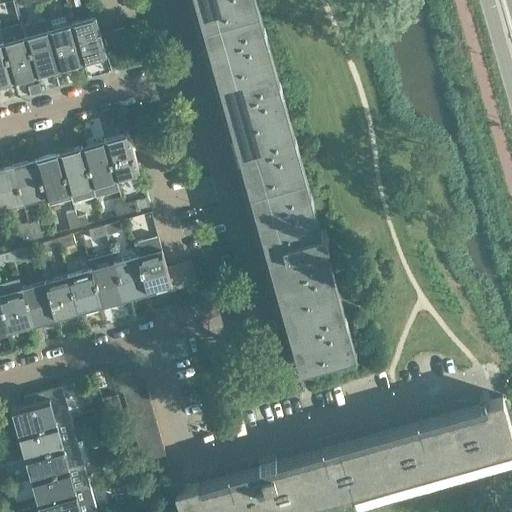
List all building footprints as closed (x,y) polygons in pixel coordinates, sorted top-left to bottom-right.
[(8,0),(0,2),(0,12),(11,10),(8,0)] [(197,0),(269,255),(268,256),(273,274),(274,273),(301,367),(356,351),(325,241),(328,240),(325,227),(321,228),(256,0),(197,0)] [(73,22),(72,22),(82,59),(83,59),(82,58),(105,52),(105,53),(106,53),(101,33),(96,14),(95,14),(95,15),(94,15),(95,16),(92,17),(73,22)] [(49,29),(59,66),(59,64),(82,58),(82,59),(72,22),(49,29)] [(114,30),(113,30),(119,53),(131,50),(125,27),(124,27),(114,30)] [(27,35),(26,35),(35,71),(58,65),(59,66),(49,29),(27,35)] [(102,33),(101,33),(106,53),(108,57),(119,53),(113,30),(112,30),(112,31),(102,33)] [(3,42),(13,77),(35,71),(26,35),(3,42)] [(3,42),(0,42),(0,81),(13,77),(3,42)] [(151,121),(141,123),(147,147),(158,143),(151,121)] [(141,123),(128,127),(129,131),(134,150),(135,150),(145,147),(147,147),(141,123)] [(128,133),(105,139),(115,175),(135,169),(138,169),(138,170),(139,170),(140,170),(134,150),(129,131),(128,131),(128,132),(128,133)] [(105,139),(82,146),(92,182),(95,194),(118,187),(115,175),(105,139)] [(82,146),(59,152),(69,188),(71,188),(92,182),(82,146)] [(59,152),(36,159),(46,195),(48,204),(72,198),(69,188),(59,152)] [(36,159),(12,165),(23,201),(45,195),(46,195),(36,159)] [(12,165),(0,168),(0,207),(23,201),(12,165)] [(131,194),(121,197),(125,212),(135,210),(131,194)] [(125,212),(121,197),(112,199),(117,215),(125,212)] [(85,207),(75,210),(79,225),(89,223),(85,207)] [(79,225),(75,210),(67,212),(71,228),(79,225)] [(151,211),(149,212),(136,215),(139,225),(154,221),(151,211)] [(38,220),(29,223),(33,238),(43,235),(38,220)] [(122,230),(120,221),(119,220),(104,224),(106,234),(122,230)] [(33,238),(29,223),(21,225),(25,240),(33,238)] [(106,234),(104,224),(86,229),(89,239),(106,234)] [(78,231),(58,237),(60,247),(81,241),(78,231)] [(135,242),(134,243),(137,255),(147,291),(171,285),(171,286),(172,285),(172,286),(167,266),(162,247),(159,236),(158,236),(135,242)] [(60,247),(58,237),(43,241),(46,251),(60,247)] [(30,245),(11,250),(14,260),(33,255),(30,245)] [(0,263),(14,260),(11,250),(0,253),(0,263)] [(137,255),(114,262),(124,299),(125,299),(125,297),(147,291),(137,255)] [(180,263),(179,263),(186,286),(192,284),(197,283),(197,281),(195,276),(191,260),(190,260),(180,263)] [(113,262),(91,269),(102,305),(124,298),(124,299),(114,262),(113,262)] [(168,266),(167,266),(172,286),(173,290),(186,286),(179,263),(178,263),(168,266)] [(91,269),(67,275),(78,311),(102,305),(91,269)] [(46,281),(45,281),(55,318),(78,311),(67,275),(46,281)] [(45,281),(22,288),(32,324),(55,318),(45,281)] [(22,288),(0,293),(0,298),(8,330),(32,324),(22,288)] [(123,391),(145,384),(146,384),(145,380),(144,381),(142,371),(142,370),(119,376),(123,391)] [(26,403),(11,407),(12,408),(12,407),(12,408),(13,408),(16,416),(19,430),(55,420),(70,416),(62,384),(40,390),(24,395),(26,403)] [(148,394),(145,384),(123,391),(127,403),(149,397),(150,397),(149,393),(148,394)] [(120,402),(118,393),(102,398),(104,406),(120,402)] [(198,481),(175,487),(182,511),(265,511),(511,442),(511,427),(503,395),(501,396),(501,397),(493,400),(492,398),(485,400),(486,401),(276,460),(276,459),(259,464),(198,482),(198,481)] [(152,407),(149,397),(127,403),(130,417),(153,411),(154,410),(152,407)] [(123,411),(120,402),(104,406),(107,415),(123,411)] [(155,420),(153,411),(130,417),(134,430),(156,424),(157,424),(156,420),(155,420)] [(20,430),(19,430),(19,431),(20,431),(26,453),(62,443),(55,421),(55,420),(19,430),(20,430)] [(159,433),(156,424),(134,430),(138,443),(160,437),(161,437),(160,433),(159,433)] [(163,446),(160,437),(138,443),(141,456),(164,450),(165,450),(164,446),(163,446)] [(115,444),(117,453),(133,449),(131,439),(115,444)] [(62,443),(26,453),(33,476),(68,467),(62,443)] [(136,457),(133,449),(117,453),(120,462),(136,457)] [(166,459),(164,450),(141,456),(145,469),(168,463),(167,459),(166,459)] [(170,472),(168,463),(145,469),(149,483),(172,476),(171,472),(170,472)] [(33,476),(31,477),(32,477),(33,477),(39,499),(75,490),(69,468),(68,467),(33,476)] [(39,499),(38,500),(39,500),(41,508),(42,511),(83,511),(97,508),(90,485),(75,490),(39,499)] [(146,494),(144,486),(128,490),(130,499),(146,494)] [(149,503),(146,494),(130,499),(133,508),(149,503)]
